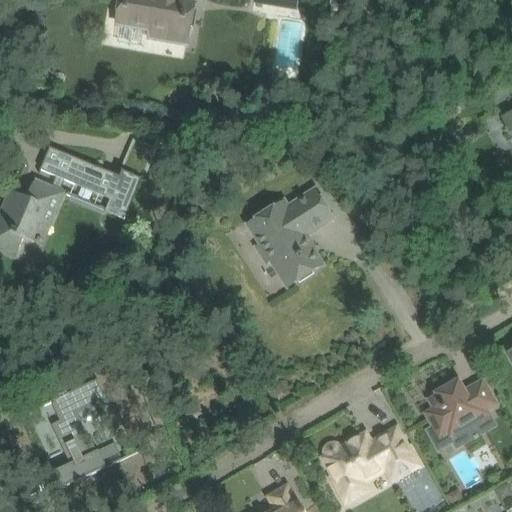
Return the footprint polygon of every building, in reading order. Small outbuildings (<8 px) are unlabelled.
[(122,0),(118,24),(138,28),(149,30),(147,38),(168,42),(187,45),(194,0),(193,0),(122,0)] [(256,0),(255,4),(296,11),(298,0),(256,0)] [(331,4),(331,17),(343,17),(343,4),(331,4)] [(232,99),(231,110),(253,112),(254,102),(232,99)] [(511,114),(503,119),(508,127),(511,135),(511,114)] [(37,181),(28,200),(12,193),(0,220),(0,249),(8,253),(15,256),(23,237),(41,245),(63,194),(64,192),(60,191),(65,180),(112,200),(107,212),(125,220),(144,172),(127,165),(122,177),(51,148),(41,170),(57,177),(52,188),(37,181)] [(271,260),(277,269),(288,286),(320,265),(302,236),(332,217),(315,192),(285,211),(282,205),(250,225),(263,246),(258,249),(267,263),(271,260)] [(203,249),(209,237),(191,228),(185,240),(203,249)] [(52,426),(71,465),(55,472),(64,489),(144,451),(138,438),(137,439),(142,450),(123,459),(115,443),(95,453),(77,415),(108,401),(98,380),(68,395),(66,392),(59,396),(60,398),(43,406),(44,408),(52,404),(61,422),(52,426)] [(459,382),(429,399),(435,410),(427,415),(435,429),(428,432),(439,450),(454,441),(452,437),(489,415),(486,411),(496,405),(483,382),(465,393),(459,382)] [(324,460),(344,494),(350,504),(372,491),(366,481),(383,471),(391,486),(423,468),(400,428),(371,445),(366,435),(341,450),(340,449),(339,448),(337,447),(335,446),(334,446),(333,446),(331,447),(329,448),(328,449),(327,450),(327,451),(326,452),(326,454),(326,455),(327,456),(327,458),(324,460)] [(305,451),(295,457),(299,464),(309,458),(305,451)] [(511,497),(511,492),(511,491),(508,484),(496,491),(502,502),(511,497)] [(304,511),(297,498),(296,499),(288,486),(267,498),(275,511),(273,511),(304,511)] [(454,494),(446,499),(453,511),(464,504),(459,495),(454,494)]
